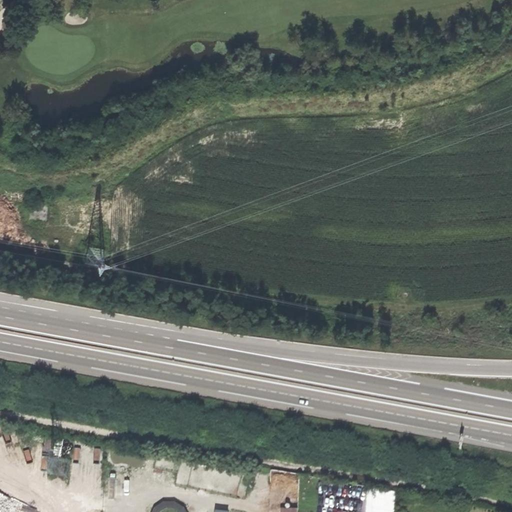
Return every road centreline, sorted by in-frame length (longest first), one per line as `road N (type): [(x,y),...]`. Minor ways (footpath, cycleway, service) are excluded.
road 1 (track): [(511,507),(0,412)]
road 2 (track): [(0,250),(276,297),(418,310),(511,299)]
road 3 (trunk): [(0,341),(471,429)]
road 4 (trunk): [(511,407),(192,347)]
road 5 (trunk): [(511,370),(192,347)]
road 6 (trunk): [(192,347),(0,314)]
